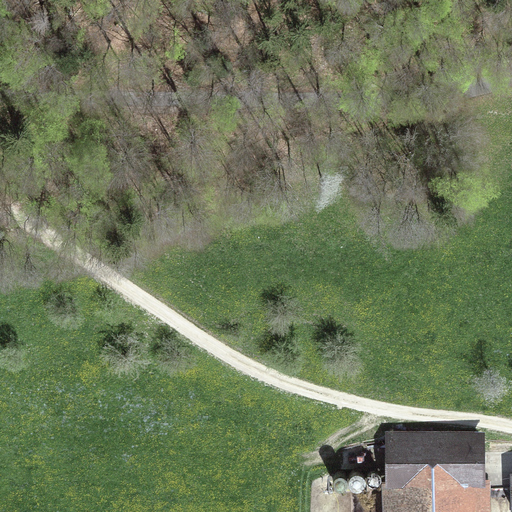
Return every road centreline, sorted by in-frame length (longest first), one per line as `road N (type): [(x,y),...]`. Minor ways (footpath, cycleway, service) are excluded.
road 1 (track): [(0,216),(234,363),(379,416),(511,433)]
road 2 (unclassified): [(511,73),(404,95),(0,95)]
